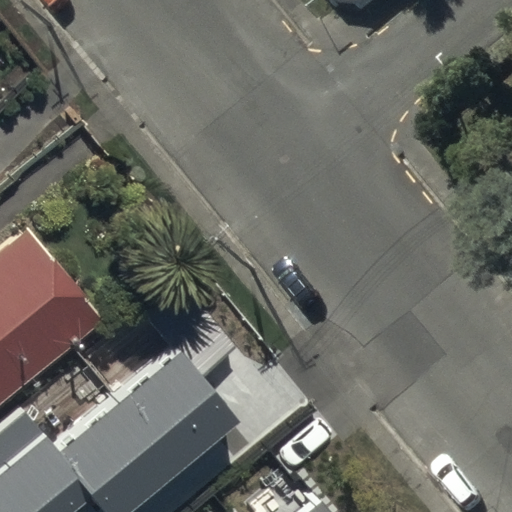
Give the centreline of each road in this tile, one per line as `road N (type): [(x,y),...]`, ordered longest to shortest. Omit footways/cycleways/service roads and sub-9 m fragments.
road 1 (residential): [(291,158),(511,430)]
road 2 (residential): [(291,158),(483,0)]
road 3 (residential): [(158,0),(291,158)]
